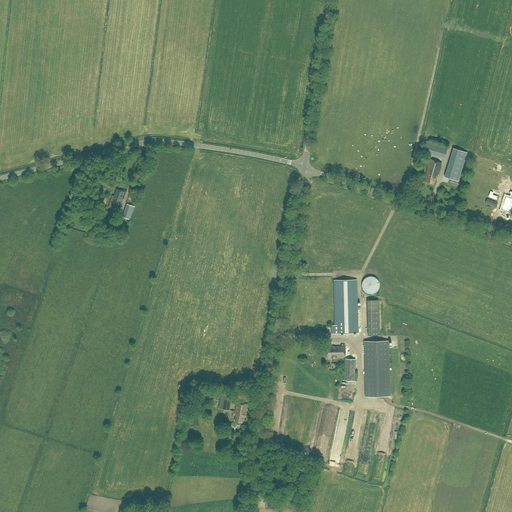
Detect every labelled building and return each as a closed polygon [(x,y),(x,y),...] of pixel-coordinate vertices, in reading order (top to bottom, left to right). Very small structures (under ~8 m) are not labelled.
[(448,146),(431,141),(425,140),(422,151),(444,157),(448,146)] [(467,152),(453,148),(444,177),(458,181),(467,152)] [(436,176),(437,176),(441,163),(430,159),(425,176),(426,176),(424,181),(433,184),(436,176)] [(123,199),(122,199),(124,192),(117,189),(114,196),(112,195),(108,207),(113,209),(119,211),(123,199)] [(511,194),(511,198),(505,196),(503,202),(504,202),(501,209),(511,212),(511,208),(511,194)] [(125,217),(128,219),(132,206),(126,204),(122,216),(125,217)] [(378,290),(379,287),(379,283),(377,279),(374,277),(370,276),(366,277),(363,280),(361,284),(362,288),(364,291),(367,293),(371,294),(375,293),(378,290)] [(358,333),(357,302),(356,279),(334,280),(335,334),(358,333)] [(378,300),(367,300),(368,335),(379,335),(378,300)] [(388,341),(364,341),(365,396),(389,396),(388,341)] [(345,357),(345,346),(326,347),(327,358),(336,358),(336,357),(345,357)] [(354,381),(355,359),(344,359),(343,380),(354,381)] [(229,410),(232,396),(221,394),(219,408),(229,410)] [(237,402),(235,415),(236,415),(235,421),(243,423),(244,417),(245,417),(247,404),(237,402)]
